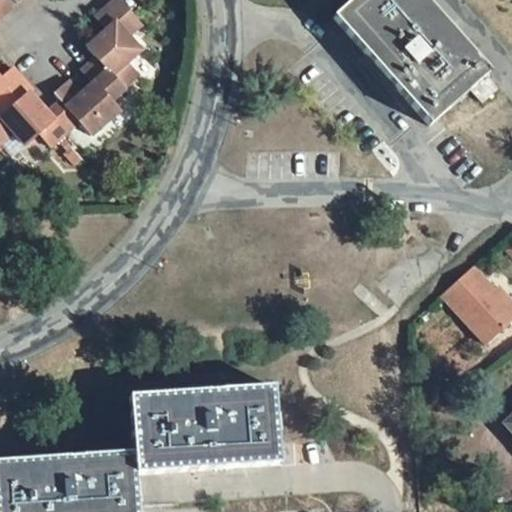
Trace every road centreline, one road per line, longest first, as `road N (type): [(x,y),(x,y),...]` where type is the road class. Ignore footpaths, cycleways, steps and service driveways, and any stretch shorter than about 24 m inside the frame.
road 1 (residential): [(511,213),(368,196),(184,192)]
road 2 (unknown): [(467,206),(391,132),(228,0)]
road 3 (residential): [(184,192),(129,265),(54,325),(0,349)]
road 4 (residential): [(155,496),(329,484),(375,492),(390,511)]
road 5 (residential): [(217,0),(222,50),(213,111),(184,192)]
